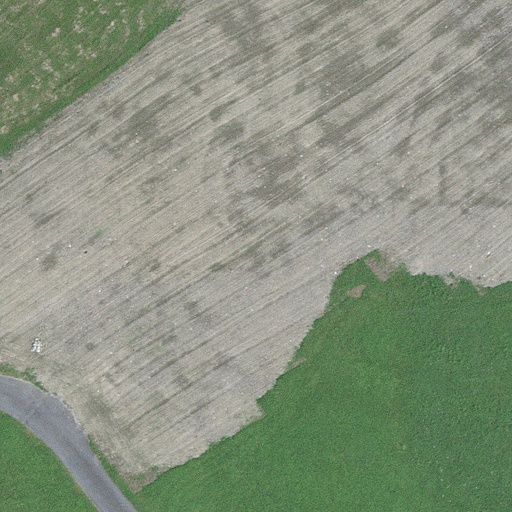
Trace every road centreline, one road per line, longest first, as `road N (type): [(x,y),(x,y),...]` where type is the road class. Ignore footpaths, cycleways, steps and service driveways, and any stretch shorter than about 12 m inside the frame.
road 1 (track): [(62,408),(306,170),(364,0)]
road 2 (track): [(0,372),(62,408),(137,511)]
